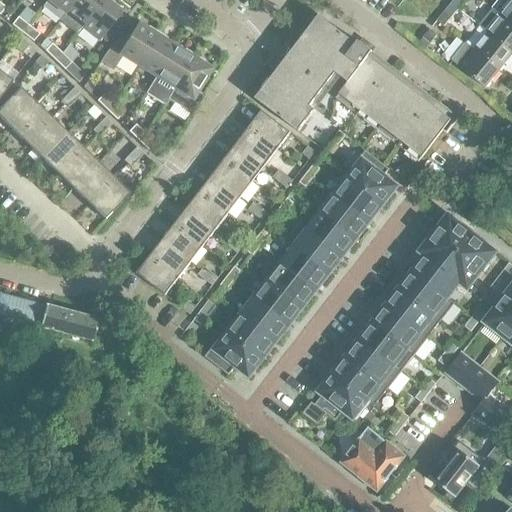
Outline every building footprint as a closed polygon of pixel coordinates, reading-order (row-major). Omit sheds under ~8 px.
[(59,20),(64,14),(74,0),(47,0),(47,1),(46,1),(42,7),(59,20)] [(74,0),(64,14),(81,27),(101,0),(74,0)] [(106,0),(101,0),(81,27),(98,41),(100,38),(106,42),(124,19),(119,15),(121,11),(106,0)] [(453,0),(451,3),(458,9),(464,2),(461,0),(453,0)] [(511,2),(501,16),(511,25),(511,2)] [(454,14),(447,9),(437,21),(444,27),(454,14)] [(478,26),(487,33),(511,53),(511,25),(501,16),(492,9),(478,26)] [(458,117),(358,41),(356,43),(319,15),(292,50),(296,53),(286,67),(282,63),(255,98),(298,131),(314,110),(309,107),(334,74),(346,83),(335,98),(418,162),(442,130),(446,133),(458,117)] [(11,25),(22,33),(28,25),(17,17),(11,25)] [(121,56),(136,65),(155,34),(137,22),(127,38),(120,33),(104,54),(99,61),(112,70),(121,56)] [(28,25),(22,33),(32,41),(39,34),(28,25)] [(430,30),(419,42),(426,48),(436,36),(430,30)] [(511,53),(487,33),(474,50),(499,70),(511,53)] [(136,65),(154,77),(174,45),(155,34),(136,65)] [(499,70),(474,50),(464,42),(451,59),(460,67),(485,87),(499,70)] [(44,50),(54,60),(61,53),(51,43),(44,50)] [(22,52),(29,58),(35,51),(27,45),(22,52)] [(164,105),(167,99),(193,57),(174,45),(154,77),(155,77),(145,93),(164,105)] [(61,53),(54,60),(78,83),(84,75),(71,62),(61,53)] [(34,62),(41,69),(47,62),(40,55),(34,62)] [(167,99),(191,114),(202,95),(197,92),(211,68),(193,57),(167,99)] [(0,71),(0,95),(11,81),(0,71)] [(0,106),(0,119),(10,129),(35,103),(19,87),(0,106)] [(73,87),(67,94),(74,100),(80,94),(73,87)] [(96,100),(106,110),(113,103),(103,93),(96,100)] [(74,100),(67,94),(61,100),(68,107),(74,100)] [(10,129),(26,144),(51,118),(35,103),(10,129)] [(113,103),(106,110),(116,119),(123,112),(113,103)] [(262,110),(249,127),(277,149),(290,132),(262,110)] [(105,117),(98,123),(105,130),(111,124),(105,117)] [(26,144),(41,159),(66,133),(51,118),(26,144)] [(105,130),(98,123),(92,130),(99,137),(105,130)] [(128,131),(138,141),(145,133),(135,124),(128,131)] [(249,127),(237,143),(265,165),(277,149),(249,127)] [(332,141),(338,146),(346,136),(339,131),(332,141)] [(41,159),(57,174),(82,148),(66,133),(41,159)] [(145,133),(138,141),(148,150),(155,143),(145,133)] [(237,143),(224,160),(253,181),(265,165),(237,143)] [(158,146),(152,152),(157,157),(163,151),(158,146)] [(302,153),(309,159),(315,151),(308,146),(302,153)] [(136,147),(130,153),(136,160),(143,153),(136,147)] [(57,174),(72,189),(97,163),(82,148),(57,174)] [(346,176),(382,204),(396,187),(383,177),(389,169),(365,151),(346,176)] [(136,160),(130,153),(123,160),(130,167),(136,160)] [(224,160),(212,176),(240,198),(253,181),(224,160)] [(72,189),(88,204),(113,178),(97,163),(72,189)] [(307,173),(313,178),(320,169),(314,164),(307,173)] [(403,178),(407,172),(409,170),(402,164),(395,172),(403,178)] [(273,177),(280,183),(286,175),(278,170),(273,177)] [(299,183),(306,188),(313,178),(307,173),(299,183)] [(286,175),(280,183),(287,188),(293,180),(286,175)] [(212,176),(199,192),(228,214),(240,198),(212,176)] [(369,221),(382,204),(346,176),(333,193),(369,221)] [(113,178),(88,204),(104,219),(129,193),(113,178)] [(199,192),(187,208),(215,230),(228,214),(199,192)] [(356,238),(369,221),(333,193),(320,210),(356,238)] [(280,208),(287,213),(294,203),(288,198),(280,208)] [(247,210),(254,216),(261,207),(254,202),(247,210)] [(261,207),(254,216),(262,221),(268,213),(261,207)] [(187,208),(174,224),(203,246),(215,230),(187,208)] [(273,217),(279,222),(287,213),(280,208),(273,217)] [(343,255),(356,238),(320,210),(319,211),(322,214),(310,229),(343,255)] [(467,288),(495,252),(449,217),(421,252),(426,256),(459,282),(467,288)] [(343,255),(310,229),(302,223),(289,240),(329,272),(343,255)] [(174,224),(162,240),(191,262),(203,246),(174,224)] [(254,242),(260,247),(267,237),(261,232),(254,242)] [(223,242),(230,247),(236,240),(229,234),(223,242)] [(162,240),(150,257),(178,278),(191,262),(162,240)] [(236,240),(230,247),(237,253),(243,245),(236,240)] [(316,289),(329,272),(289,240),(275,258),(316,289)] [(246,251),(253,256),(260,247),(254,242),(246,251)] [(459,282),(426,256),(414,272),(447,297),(459,282)] [(178,278),(150,257),(137,273),(165,295),(178,278)] [(303,307),(316,289),(275,258),(262,275),(303,307)] [(198,274),(205,280),(211,272),(204,267),(198,274)] [(228,276),(234,281),(241,271),(235,267),(228,276)] [(500,275),(510,282),(511,279),(511,274),(505,269),(500,275)] [(211,272),(205,280),(212,285),(218,278),(211,272)] [(455,303),(447,297),(414,272),(400,289),(441,321),(455,303)] [(290,324),(303,307),(262,275),(261,276),(269,282),(257,298),(290,324)] [(510,282),(500,275),(496,280),(506,288),(510,282)] [(220,286),(227,290),(234,281),(228,276),(220,286)] [(501,293),(506,288),(496,280),(492,286),(501,293)] [(501,293),(492,286),(487,292),(497,299),(501,293)] [(504,336),(511,325),(511,288),(486,323),(504,336)] [(428,338),(441,321),(400,289),(387,306),(428,338)] [(497,299),(487,292),(482,299),(491,307),(497,299)] [(91,342),(97,319),(0,293),(0,314),(39,325),(38,327),(91,342)] [(276,341),(290,324),(257,298),(243,315),(276,341)] [(183,309),(190,314),(196,307),(189,301),(183,309)] [(201,310),(207,315),(215,306),(208,301),(201,310)] [(414,355),(428,338),(387,306),(374,323),(414,355)] [(478,323),(486,313),(479,308),(472,318),(478,323)] [(194,320),(200,325),(207,315),(201,310),(194,320)] [(276,341),(243,315),(240,312),(227,329),(263,358),(276,341)] [(471,332),(478,323),(472,318),(465,327),(471,332)] [(401,372),(414,355),(374,323),(360,340),(401,372)] [(249,376),(263,358),(227,329),(205,357),(229,376),(236,366),(249,376)] [(388,389),(401,372),(360,340),(347,357),(388,389)] [(452,357),(459,347),(453,342),(446,352),(452,357)] [(445,366),(452,357),(446,352),(438,362),(445,366)] [(476,365),(461,354),(447,373),(461,384),(476,365)] [(388,389),(347,357),(333,375),(370,404),(374,407),(388,389)] [(461,384),(477,396),(491,377),(476,365),(461,384)] [(323,395),(315,405),(327,414),(336,421),(344,411),(356,421),(370,404),(333,375),(320,392),(323,395)] [(499,383),(491,377),(477,396),(483,401),(485,402),(489,396),(499,383)] [(429,394),(436,384),(430,379),(422,389),(429,394)] [(421,403),(429,394),(422,389),(415,398),(421,403)] [(485,402),(483,401),(473,414),(497,432),(511,413),(489,396),(485,402)] [(327,414),(315,405),(312,403),(303,414),(318,425),(327,414)] [(402,428),(410,418),(403,413),(396,423),(402,428)] [(395,437),(402,428),(396,423),(388,432),(395,437)] [(386,443),(368,428),(341,463),(377,492),(405,457),(386,442),(386,443)] [(450,462),(435,483),(455,499),(465,486),(484,500),(490,492),(481,485),(494,468),(459,441),(446,458),(450,462)]
